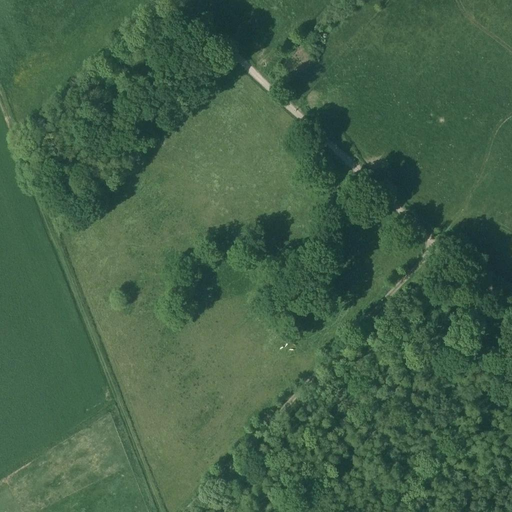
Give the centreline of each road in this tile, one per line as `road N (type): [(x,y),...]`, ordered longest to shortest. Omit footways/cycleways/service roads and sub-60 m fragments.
road 1 (track): [(176,0),(434,245),(511,308)]
road 2 (track): [(160,511),(0,95)]
road 3 (track): [(434,245),(184,511)]
